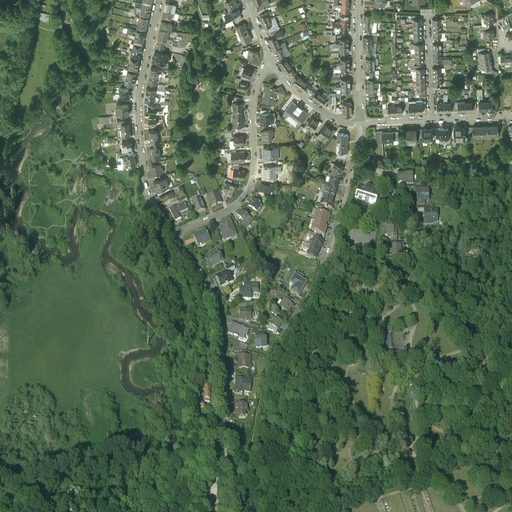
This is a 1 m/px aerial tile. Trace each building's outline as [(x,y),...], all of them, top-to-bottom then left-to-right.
[(45,1),(39,0),(39,5),(37,5),(37,9),(38,9),(38,10),(45,10),(46,6),(44,6),(45,1)] [(234,0),(229,0),(226,2),(229,9),(237,6),(236,4),(234,0)] [(341,4),(341,7),(340,11),(341,12),(341,13),(345,13),(345,12),(349,12),(349,4),(341,4)] [(238,9),(237,6),(229,9),(233,17),(240,14),(238,9)] [(166,7),(165,16),(171,17),(175,18),(177,18),(178,9),(166,7)] [(259,16),(261,22),(269,19),(268,16),(267,13),(259,16)] [(492,15),(484,15),(484,23),(489,23),(493,23),(492,15)] [(163,25),(172,27),(173,27),(175,18),(171,17),(165,16),(163,25)] [(341,17),(340,17),(340,22),(340,25),(348,25),(348,18),(345,17),(345,16),(341,16),(341,17)] [(264,28),(268,27),(272,25),(269,19),(261,22),(264,28)] [(237,27),(240,35),(248,32),(245,24),(237,27)] [(170,34),(172,27),(163,25),(161,32),(170,34)] [(340,25),(340,27),(340,32),(340,34),(344,34),(344,32),(348,32),(348,25),(340,25)] [(493,30),(489,30),(479,30),(480,39),(493,38),(493,30)] [(277,39),(278,38),(279,39),(281,38),(281,37),(283,36),(280,31),(279,31),(275,33),(276,35),(268,38),(271,44),(278,41),(277,39)] [(248,32),(240,35),(244,43),(251,40),(248,32)] [(159,43),(168,45),(170,45),(171,39),(160,37),(159,43)] [(276,49),(281,47),(279,44),(278,41),(271,44),(273,50),(276,49)] [(134,51),(135,49),(131,48),(131,49),(130,48),(131,43),(129,42),(128,47),(127,46),(126,49),(130,50),(130,51),(131,51),(131,50),(134,51)] [(159,43),(157,52),(166,54),(168,48),(168,45),(159,43)] [(170,50),(175,51),(176,55),(180,55),(181,52),(178,52),(178,46),(174,46),(170,45),(168,45),(168,48),(170,49),(170,50)] [(276,49),(281,60),(285,57),(283,52),(281,47),(276,49)] [(258,51),(249,49),(247,57),(257,59),(258,51)] [(157,52),(154,62),(163,64),(164,59),(171,60),(172,55),(166,54),(157,52)] [(503,68),(505,66),(504,64),(511,64),(511,55),(500,56),(501,65),(501,67),(503,68)] [(278,62),(282,67),(288,63),(285,57),(281,60),(278,62)] [(285,72),(288,70),(292,68),(288,63),(282,67),(285,72)] [(140,66),(131,64),(130,71),(138,73),(140,66)] [(244,66),(241,74),(250,77),(253,69),(244,66)] [(152,71),(151,71),(150,74),(152,75),(151,78),(161,80),(165,81),(165,80),(167,71),(153,68),(152,71)] [(295,79),(297,76),(292,68),(288,70),(295,79)] [(292,82),(297,86),(303,80),(297,76),(295,79),(292,82)] [(303,90),(305,87),(308,84),(303,80),(297,86),(303,90)] [(239,81),(237,89),(246,91),(248,83),(241,81),(239,81)] [(148,91),(157,93),(161,94),(162,87),(158,86),(159,85),(150,83),(148,91)] [(277,88),(267,85),(262,101),(275,104),(276,100),(275,100),(277,93),(276,93),(277,88)] [(281,85),(277,88),(276,93),(277,93),(281,94),(283,93),(285,91),(281,85)] [(482,89),(477,89),(478,102),(479,111),(486,110),(485,101),(482,101),(482,89)] [(311,97),(316,101),(321,94),(316,90),(314,93),(311,97)] [(148,91),(146,99),(155,101),(157,93),(148,91)] [(134,95),(125,93),(123,100),(132,101),(134,95)] [(321,94),(316,101),(322,104),(327,98),(325,96),(321,94)] [(402,110),(402,105),(398,105),(398,100),(397,100),(397,97),(394,97),(394,100),(394,106),(395,115),(402,114),(402,110)] [(511,100),(502,101),(502,109),(511,108),(511,100)] [(297,104),(292,101),(283,113),(286,116),(297,125),(306,112),(302,108),(297,104)] [(235,106),(235,114),(241,114),(241,106),(243,106),(243,102),(233,102),(233,106),(235,106)] [(144,111),(153,113),(153,111),(154,106),(145,105),(144,111)] [(128,106),(118,106),(118,110),(119,110),(119,114),(120,114),(127,115),(128,106)] [(273,122),(275,122),(275,120),(276,120),(275,116),(274,116),(270,116),(270,113),(261,113),(261,123),(273,123),(273,122)] [(241,114),(235,114),(235,122),(233,122),(233,126),(242,126),(242,122),(241,122),(241,114)] [(318,122),(311,116),(304,125),(312,131),(316,125),(318,122)] [(127,123),(115,123),(115,133),(127,132),(127,123)] [(332,130),(324,124),(317,134),(325,140),(329,134),(332,130)] [(472,129),(472,138),(473,138),(473,137),(476,136),(476,137),(484,137),(484,136),(487,136),(487,137),(495,137),(494,136),(498,135),(498,137),(498,127),(472,129)] [(448,144),(449,143),(448,130),(443,130),(442,128),(439,128),(439,130),(439,140),(440,143),(440,144),(448,144)] [(464,129),(454,129),(454,136),(454,141),(459,141),(459,139),(464,139),(464,129)] [(262,136),(262,141),(272,140),(271,134),(273,134),(272,130),(263,130),(263,131),(262,132),(262,136)] [(406,142),(412,142),(412,144),(416,143),(416,131),(406,131),(406,142)] [(422,140),(426,140),(426,141),(432,141),(432,131),(422,131),(422,140)] [(338,133),(337,135),(337,145),(340,145),(340,152),(340,153),(347,153),(347,140),(348,140),(348,137),(346,135),(344,135),(343,134),(341,134),(340,133),(338,133)] [(393,140),(393,134),(382,134),(382,143),(393,143),(393,140)] [(244,135),(233,135),(234,144),(244,144),(244,135)] [(128,141),(123,142),(123,139),(115,140),(116,148),(128,147),(128,141)] [(149,159),(156,158),(160,157),(159,147),(148,149),(149,159)] [(263,148),(264,159),(271,158),(278,158),(278,147),(263,148)] [(244,151),(231,152),(232,161),(245,161),(244,151)] [(130,160),(121,162),(123,169),(132,167),(130,160)] [(156,164),(150,165),(152,174),(157,174),(157,173),(162,172),(160,165),(160,163),(157,164),(156,164)] [(334,163),(331,171),(341,174),(344,166),(334,163)] [(231,166),(232,164),(229,164),(227,172),(228,172),(227,176),(243,179),(245,171),(238,170),(233,169),(234,167),(231,166)] [(276,166),(263,166),(263,171),(264,171),(264,176),(270,176),(270,179),(276,179),(276,171),(281,171),(281,166),(276,166)] [(413,169),(404,170),(404,171),(398,171),(398,180),(407,180),(407,182),(413,182),(413,169)] [(341,174),(331,171),(329,171),(328,174),(330,175),(328,180),(338,183),(340,177),(341,174)] [(124,184),(128,184),(128,185),(129,184),(135,183),(133,175),(129,175),(122,176),(124,184)] [(166,183),(165,177),(160,179),(153,181),(156,190),(167,187),(166,183)] [(222,188),(223,189),(229,192),(226,197),(231,200),(234,194),(235,194),(237,189),(236,189),(237,186),(231,183),(225,181),(222,188)] [(270,187),(262,184),(260,188),(261,188),(258,195),(267,199),(270,193),(271,193),(273,190),(269,188),(270,187)] [(325,190),(324,196),(333,198),(334,194),(335,194),(336,189),(325,186),(324,190),(325,190)] [(372,188),(365,187),(364,189),(358,188),(355,199),(361,201),(362,200),(369,201),(368,203),(375,204),(377,193),(371,191),(372,188)] [(419,202),(423,202),(423,201),(429,200),(428,192),(427,192),(427,189),(422,189),(420,189),(421,192),(417,193),(418,199),(419,202)] [(170,203),(171,203),(174,201),(173,201),(169,192),(167,193),(161,196),(163,201),(162,202),(164,206),(170,203)] [(217,193),(207,198),(211,208),(222,204),(219,197),(217,193)] [(333,198),(324,196),(322,201),(321,201),(320,205),(324,206),(330,208),(332,202),(332,203),(333,198)] [(200,199),(191,203),(196,214),(205,211),(200,199)] [(252,203),(251,203),(248,207),(256,212),(259,209),(260,210),(262,206),(260,205),(260,204),(254,200),(252,203)] [(175,207),(169,210),(174,219),(179,216),(179,214),(187,210),(184,203),(175,208),(175,207)] [(431,210),(425,210),(425,216),(424,216),(424,221),(433,221),(433,219),(437,219),(436,211),(433,211),(431,211),(431,210)] [(248,217),(247,216),(244,212),(237,216),(241,221),(238,223),(241,226),(241,227),(243,230),(253,222),(249,217),(248,217)] [(330,215),(323,213),(316,212),(315,216),(328,220),(330,215)] [(328,220),(315,216),(314,221),(326,225),(326,223),(328,223),(328,220)] [(220,227),(219,228),(221,233),(224,241),(228,239),(227,237),(235,234),(230,221),(219,225),(220,227)] [(325,227),(326,225),(314,221),(312,227),(326,230),(327,227),(325,227)] [(387,225),(388,237),(390,237),(396,236),(395,224),(387,225)] [(326,230),(312,227),(311,231),(319,233),(318,234),(324,236),(326,230)] [(204,242),(205,244),(211,241),(205,231),(201,233),(202,233),(193,238),(197,246),(204,242)] [(457,235),(459,273),(466,273),(466,265),(465,262),(465,251),(465,247),(465,236),(465,235),(457,235)] [(465,236),(465,247),(507,246),(507,235),(465,236)] [(322,242),(314,239),(310,247),(319,250),(322,242)] [(400,243),(397,243),(391,244),(392,254),(401,253),(400,243)] [(319,250),(310,247),(305,245),(303,249),(309,251),(307,255),(312,257),(316,259),(319,250)] [(218,247),(209,253),(211,256),(218,252),(220,251),(218,247)] [(465,251),(465,262),(507,261),(507,250),(465,251)] [(211,256),(205,259),(211,268),(223,261),(218,252),(211,256)] [(466,265),(466,273),(508,271),(507,264),(466,265)] [(235,270),(233,265),(225,269),(227,273),(228,273),(235,270)] [(220,286),(220,287),(228,283),(232,282),(228,273),(227,273),(224,274),(224,273),(221,275),(222,275),(216,278),(220,286)] [(302,280),(296,277),(294,276),(291,283),(295,285),(290,292),(299,297),(307,283),(302,280)] [(257,285),(244,285),(244,291),(240,291),(240,299),(251,299),(251,293),(257,293),(257,285)] [(286,297),(284,300),(285,300),(283,303),(280,308),(288,313),(293,305),(291,304),(293,301),(286,297)] [(251,310),(240,310),(240,320),(251,320),(251,317),(253,317),(253,313),(251,313),(251,310)] [(276,317),(271,325),(269,324),(268,330),(276,332),(283,322),(276,317)] [(248,330),(231,324),(228,334),(233,335),(233,337),(238,339),(238,337),(243,339),(244,334),(246,335),(248,330)] [(388,363),(404,362),(403,355),(406,355),(405,350),(403,351),(403,348),(392,349),(390,333),(392,333),(392,328),(384,328),(384,333),(386,355),(388,355),(388,363)] [(264,339),(264,336),(257,337),(257,340),(255,340),(256,348),(266,347),(265,339),(264,339)] [(250,356),(239,356),(239,368),(250,368),(250,356)] [(236,380),(236,381),(235,392),(243,393),(243,389),(250,390),(251,381),(243,380),(243,381),(236,380)] [(247,404),(236,406),(237,417),(243,417),(242,412),(247,411),(247,404)]
